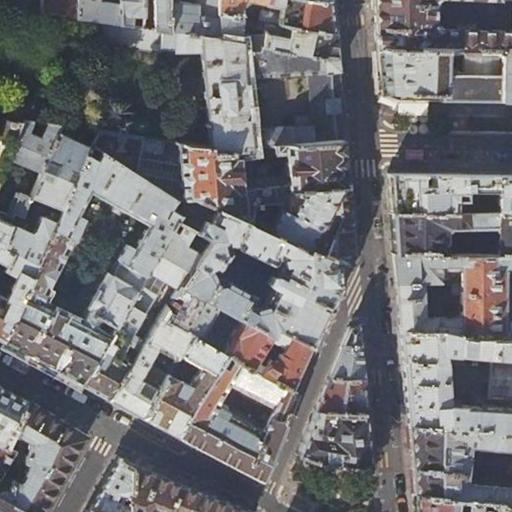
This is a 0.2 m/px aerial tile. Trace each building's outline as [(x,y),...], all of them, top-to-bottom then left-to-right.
[(39,0),(40,11),(78,17),(77,0),(39,0)] [(77,0),(78,17),(98,20),(98,2),(98,0),(77,0)] [(118,0),(118,2),(118,23),(142,27),(141,0),(118,0)] [(141,0),(142,27),(168,31),(168,2),(167,0),(141,0)] [(196,0),(196,2),(168,2),(168,31),(198,36),(200,37),(218,39),(217,14),(217,0),(322,0),(332,1),(331,0),(196,0)] [(333,16),(332,1),(322,0),(217,0),(217,14),(334,32),(333,16)] [(376,49),(377,48),(454,50),(457,50),(511,51),(511,0),(371,0),(372,10),(376,49)] [(118,2),(98,2),(98,20),(118,23),(118,2)] [(250,147),(283,144),(343,139),(341,118),(336,57),(337,57),(334,32),(217,14),(218,39),(200,37),(198,36),(168,31),(142,27),(118,23),(98,20),(95,42),(160,51),(160,49),(174,51),(199,52),(209,148),(210,154),(238,152),(249,151),(249,147),(250,147)] [(511,51),(457,50),(456,56),(463,57),(462,68),(454,68),(454,74),(444,74),(445,58),(448,58),(448,56),(454,56),(454,50),(377,48),(377,50),(379,69),(381,93),(398,100),(405,100),(428,100),(450,100),(473,101),(502,101),(511,101),(511,51)] [(0,175),(7,157),(22,119),(5,117),(0,133),(0,175)] [(34,121),(22,119),(7,157),(39,171),(46,154),(61,125),(48,123),(46,138),(31,136),(34,121)] [(85,128),(61,125),(46,154),(39,171),(29,195),(61,210),(90,147),(98,130),(85,128)] [(209,148),(98,130),(90,147),(142,180),(172,199),(183,206),(187,198),(228,214),(247,223),(254,196),(253,195),(243,196),(238,152),(210,154),(209,148)] [(344,160),(343,139),(283,144),(288,193),(347,187),(344,160)] [(142,180),(90,147),(61,210),(59,216),(53,227),(73,236),(81,219),(74,216),(89,191),(114,204),(122,209),(124,210),(142,180)] [(389,212),(390,212),(495,213),(511,213),(511,174),(413,174),(386,173),(388,206),(389,212)] [(168,208),(172,199),(142,180),(124,210),(147,222),(133,249),(124,245),(116,260),(134,270),(127,283),(136,288),(175,219),(178,214),(168,208)] [(256,196),(277,194),(276,184),(255,186),(256,196)] [(348,208),(347,187),(288,193),(277,194),(256,196),(254,196),(247,223),(304,253),(307,248),(335,260),(348,265),(349,264),(352,256),(350,221),(348,208)] [(9,213),(0,209),(0,262),(3,264),(10,251),(16,227),(29,196),(17,191),(9,213)] [(178,285),(217,305),(226,310),(270,335),(275,328),(310,346),(319,327),(327,311),(337,288),(336,275),(335,260),(307,248),(304,253),(247,223),(228,214),(187,198),(183,206),(178,214),(175,219),(208,239),(203,247),(199,254),(178,285)] [(53,227),(59,216),(50,211),(47,218),(39,215),(31,233),(16,227),(10,251),(3,264),(1,269),(14,275),(4,296),(0,294),(0,340),(0,341),(23,293),(53,227)] [(511,213),(495,213),(390,212),(392,232),(393,254),(443,255),(444,233),(449,228),(495,228),(498,233),(498,256),(511,255),(511,213)] [(188,238),(203,247),(208,239),(175,219),(136,288),(127,302),(144,312),(146,309),(151,300),(156,302),(162,291),(158,288),(163,279),(177,287),(178,285),(199,254),(184,245),(188,238)] [(73,236),(53,227),(23,293),(42,303),(73,236)] [(395,293),(398,330),(460,333),(460,335),(511,338),(511,255),(498,256),(443,255),(393,254),(391,254),(394,282),(395,293)] [(116,260),(109,273),(127,283),(134,270),(116,260)] [(136,288),(127,283),(109,273),(104,271),(94,290),(77,322),(92,330),(96,322),(98,323),(101,319),(113,325),(127,302),(136,288)] [(174,312),(164,307),(156,317),(189,335),(223,354),(290,390),(290,389),(298,373),(310,346),(275,328),(270,335),(226,310),(221,321),(233,327),(226,338),(208,328),(204,336),(199,333),(217,305),(178,285),(177,287),(171,296),(180,301),(176,303),(174,308),(174,312)] [(42,303),(23,293),(0,341),(42,363),(56,371),(79,383),(106,337),(92,330),(77,322),(42,303)] [(144,312),(127,302),(113,325),(106,337),(79,383),(93,391),(106,398),(134,353),(122,347),(142,316),(146,318),(150,312),(146,309),(144,312)] [(177,355),(189,335),(156,317),(134,353),(106,398),(121,406),(139,416),(173,361),(177,355)] [(327,377),(362,377),(361,363),(357,325),(348,327),(332,366),(327,377)] [(403,381),(407,425),(408,425),(511,432),(511,338),(460,335),(460,333),(398,330),(403,379),(403,381)] [(210,375),(223,354),(189,335),(177,355),(199,367),(187,385),(172,377),(179,364),(173,361),(139,416),(155,424),(174,434),(210,375)] [(285,426),(289,416),(297,395),(290,390),(223,354),(210,375),(174,434),(209,453),(211,454),(260,480),(263,479),(278,442),(285,426)] [(363,394),(362,377),(327,377),(319,395),(313,410),(365,412),(363,394)] [(2,387),(0,385),(0,491),(2,490),(4,490),(5,490),(6,490),(8,490),(10,480),(1,473),(13,450),(8,447),(14,432),(20,436),(31,403),(2,387)] [(31,403),(20,436),(19,442),(25,445),(22,461),(27,464),(25,468),(20,469),(18,477),(23,479),(19,485),(10,480),(8,490),(6,490),(5,490),(4,490),(2,490),(0,491),(0,497),(26,511),(43,511),(48,504),(84,437),(85,436),(55,418),(31,403)] [(367,438),(365,412),(313,410),(303,432),(295,453),(312,459),(370,469),(370,466),(367,438)] [(511,432),(408,425),(410,459),(413,494),(479,502),(493,504),(511,506),(511,432)] [(94,511),(248,511),(248,510),(164,477),(128,462),(116,455),(115,454),(113,458),(115,461),(105,479),(88,510),(94,511)] [(477,511),(479,502),(413,494),(414,509),(414,511),(511,511),(511,506),(493,504),(493,511),(488,511),(487,511),(477,511)] [(0,511),(26,511),(0,497),(0,511)]
